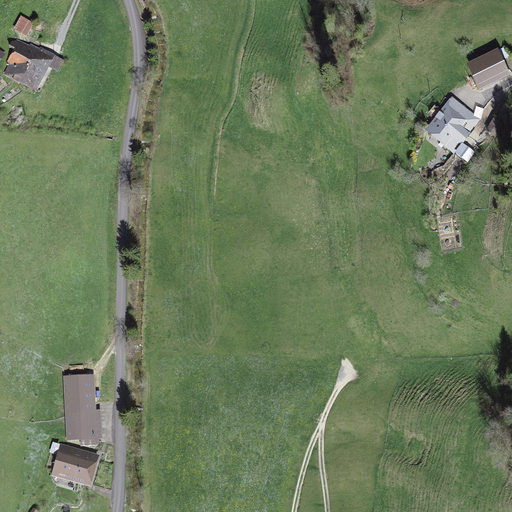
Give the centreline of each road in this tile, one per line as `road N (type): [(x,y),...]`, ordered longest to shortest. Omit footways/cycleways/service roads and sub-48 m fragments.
road 1 (unclassified): [(118,511),(127,147),(142,58),(130,0)]
road 2 (track): [(295,511),(306,461),(345,375)]
